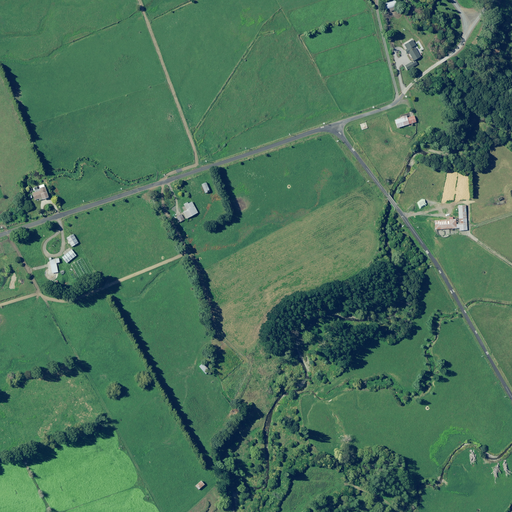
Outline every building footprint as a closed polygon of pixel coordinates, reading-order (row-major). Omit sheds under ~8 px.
[(397,5),(395,0),(383,4),(385,10),(389,8),(390,11),(393,10),(392,7),(397,5)] [(415,45),(412,40),(404,45),(406,49),(404,50),(407,54),(408,53),(411,58),(410,58),(412,61),(420,57),(415,48),(413,49),(412,47),(415,45)] [(417,64),(415,61),(412,63),(411,62),(405,66),(407,70),(417,64)] [(410,113),(403,115),(400,116),(401,118),(394,120),(397,128),(416,122),(414,115),(411,116),(410,113)] [(206,182),(201,184),(205,193),(210,191),(206,182)] [(43,188),(42,185),(39,186),(40,190),(38,191),(37,186),(33,188),(35,192),(32,193),(34,200),(38,199),(39,200),(48,198),(45,187),(43,188)] [(198,213),(192,201),(188,203),(187,202),(183,204),(186,210),(183,212),(186,219),(198,213)] [(456,219),(434,220),(435,229),(456,228),(459,228),(459,231),(467,230),(466,205),(458,205),(459,224),(456,224),(456,219)] [(78,243),(73,234),(66,238),(71,247),(78,243)] [(76,255),(71,249),(62,257),(67,263),(76,255)] [(51,259),(51,257),(49,258),(52,273),(58,272),(56,263),(60,263),(59,258),(51,259)] [(92,275),(82,258),(71,264),(80,281),(92,275)] [(195,486),(198,489),(204,485),(201,481),(195,486)]
